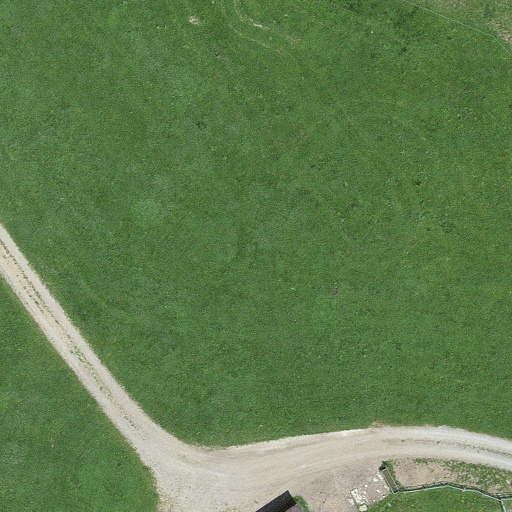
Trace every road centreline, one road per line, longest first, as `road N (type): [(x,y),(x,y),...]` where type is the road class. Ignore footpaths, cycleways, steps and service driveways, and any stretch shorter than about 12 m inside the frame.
road 1 (track): [(206,479),(162,455),(93,381),(0,243)]
road 2 (track): [(511,460),(453,444),(389,441),(256,477),(206,479)]
